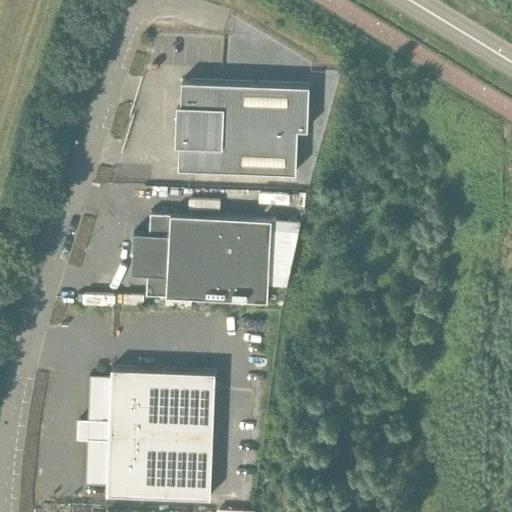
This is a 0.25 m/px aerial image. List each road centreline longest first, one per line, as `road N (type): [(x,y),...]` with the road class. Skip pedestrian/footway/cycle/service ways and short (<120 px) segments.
road 1 (unclassified): [(5,511),(12,375),(137,0)]
road 2 (secondary): [(407,0),(511,62)]
